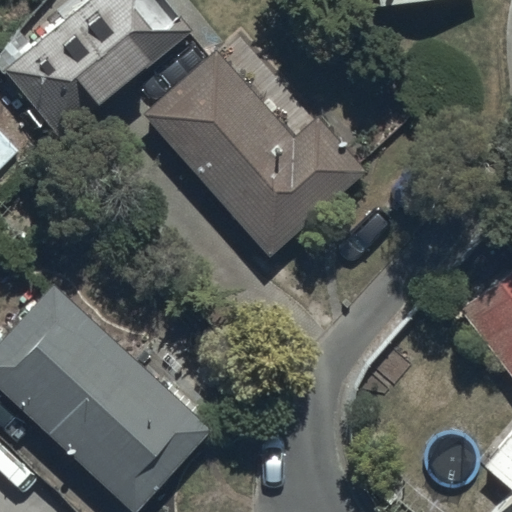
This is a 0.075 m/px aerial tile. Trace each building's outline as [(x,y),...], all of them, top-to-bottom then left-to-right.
[(191,28),(167,0),(79,0),(1,66),(59,135),(99,102),(95,97),(147,53),(153,60),(191,28)] [(208,42),(137,108),(267,252),(360,168),(313,115),(292,135),(208,42)] [(511,263),(457,307),(511,376),(511,263)] [(0,333),(0,388),(130,510),(206,429),(50,281),(0,333)] [(511,511),(511,422),(478,461),(510,489),(489,511),(511,511)]
